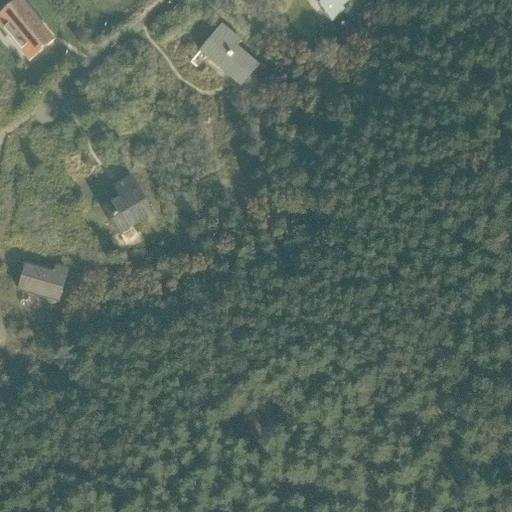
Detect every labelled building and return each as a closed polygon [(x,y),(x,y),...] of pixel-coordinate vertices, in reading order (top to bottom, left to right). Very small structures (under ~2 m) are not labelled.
[(309,0),(318,9),(329,21),(341,10),(338,7),(345,0),(309,0)] [(0,29),(27,62),(51,42),(17,1),(0,16),(0,29)] [(359,32),(365,27),(358,20),(352,25),(359,32)] [(220,26),(198,52),(221,71),(222,69),(240,84),(250,73),(256,66),(235,48),(240,42),(220,26)] [(256,66),(250,73),(259,81),(265,74),(256,66)] [(116,236),(151,216),(129,177),(116,185),(123,197),(101,210),(116,236)] [(52,275),(24,267),(17,292),(55,303),(65,270),(55,267),(52,275)]
